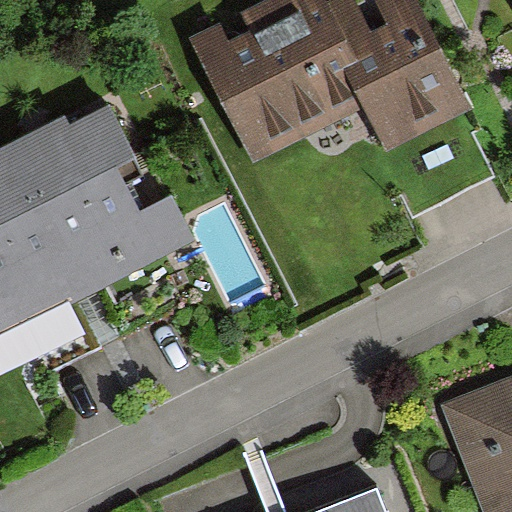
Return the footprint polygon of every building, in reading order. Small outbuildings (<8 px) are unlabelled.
[(320,0),(282,0),(205,39),(263,155),(359,107),(382,153),(462,113),(404,0),(397,0),(336,31),(320,0)] [(109,117),(19,163),(87,294),(190,242),(171,204),(141,219),(116,171),(132,162),(109,117)] [(19,163),(0,172),(0,338),(87,294),(19,163)] [(511,511),(511,382),(461,402),(503,511),(511,511)] [(387,511),(376,482),(297,511),(387,511)]
